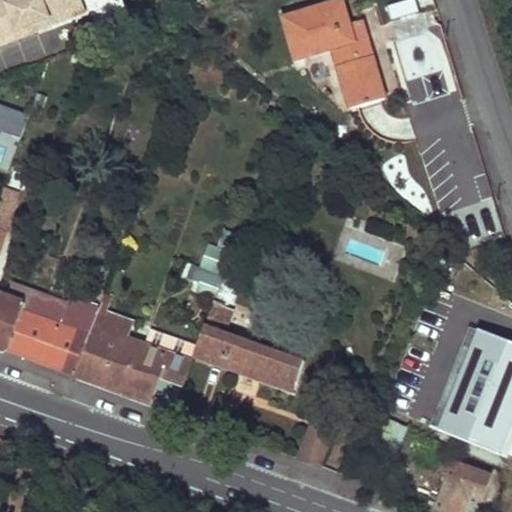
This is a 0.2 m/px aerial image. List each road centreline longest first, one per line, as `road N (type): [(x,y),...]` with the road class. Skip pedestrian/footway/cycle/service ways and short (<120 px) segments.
road 1 (primary): [(0,400),(308,511)]
road 2 (residential): [(511,155),(457,0)]
